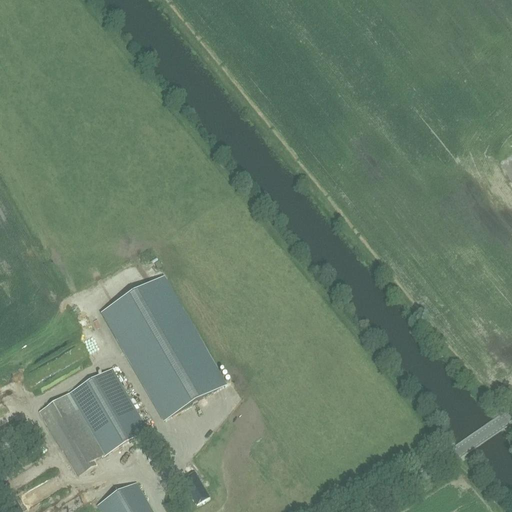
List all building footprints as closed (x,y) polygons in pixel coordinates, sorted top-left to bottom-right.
[(225,388),(163,280),(103,315),(165,423),(225,388)] [(112,371),(69,396),(40,413),(62,452),(63,452),(78,478),(96,467),(93,463),(104,457),(104,458),(148,433),(112,371)] [(208,498),(194,474),(183,481),(197,506),(208,500),(208,498)] [(152,511),(137,485),(98,508),(100,511),(152,511)] [(23,511),(50,497),(46,490),(20,505),(23,511)]
